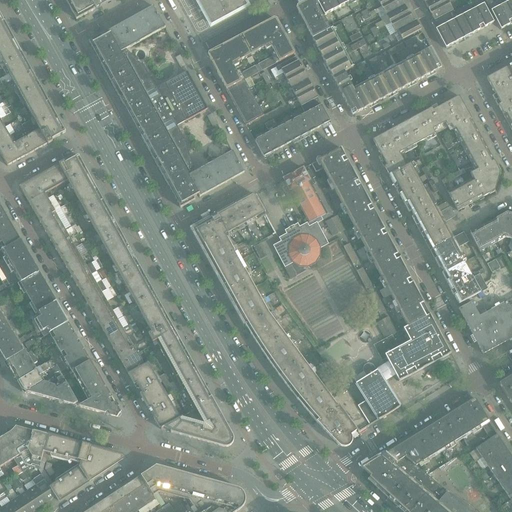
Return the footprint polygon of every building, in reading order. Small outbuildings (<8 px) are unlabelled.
[(100,7),(109,2),(108,0),(64,0),(76,20),(95,10),(96,10),(95,8),(99,6),(99,8),(100,7)] [(246,6),(243,0),(197,0),(202,8),(204,7),(206,12),(204,13),(211,25),(246,6)] [(330,27),(324,16),(315,0),(309,0),(297,7),(296,9),(305,27),(312,39),(320,35),(331,29),(330,27)] [(333,12),(354,0),(315,0),(324,16),(333,12)] [(385,16),(404,6),(401,0),(394,0),(381,7),(385,16)] [(429,12),(448,2),(446,0),(431,0),(425,4),(429,12)] [(511,23),(511,0),(490,11),(500,30),(511,23)] [(463,39),(453,21),(449,13),(453,12),(448,2),(429,12),(433,20),(431,21),(445,48),(463,39)] [(467,4),(459,8),(462,14),(469,10),(467,4)] [(463,39),(493,23),(483,5),(453,21),(463,39)] [(390,25),(409,15),(404,6),(385,16),(390,25)] [(165,28),(153,7),(123,23),(135,45),(165,28)] [(0,46),(14,40),(7,27),(0,14),(0,46)] [(414,23),(413,22),(409,15),(390,25),(395,33),(397,32),(414,23)] [(255,52),(270,44),(275,53),(271,55),(272,57),(258,65),(261,71),(263,70),(294,54),(276,20),(273,19),(241,36),(249,52),(254,49),(255,52)] [(402,40),(421,30),(416,21),(413,22),(414,23),(397,32),(402,40)] [(125,50),(135,45),(123,23),(107,32),(109,35),(104,37),(103,35),(89,43),(102,66),(116,58),(114,56),(125,50)] [(342,48),(338,40),(332,29),(331,29),(320,35),(312,39),(314,42),(322,59),(342,48)] [(361,38),(359,32),(349,37),(352,43),(361,38)] [(246,69),(241,60),(246,57),(244,54),(249,52),(241,36),(208,54),(207,56),(225,90),(243,80),(243,81),(250,78),(258,73),(255,66),(238,76),(236,74),(246,69)] [(407,47),(418,42),(415,37),(404,42),(407,47)] [(31,70),(27,64),(14,40),(0,46),(0,57),(13,80),(31,70)] [(353,52),(366,45),(363,40),(351,47),(353,52)] [(391,55),(404,49),(401,44),(389,50),(391,55)] [(352,68),(348,60),(342,48),(322,59),(327,68),(327,69),(332,78),(344,72),(352,68)] [(438,70),(439,65),(430,48),(410,59),(421,79),(438,70)] [(176,127),(207,110),(187,72),(156,89),(142,64),(140,65),(125,50),(114,56),(116,58),(102,66),(167,185),(181,177),(182,179),(193,173),(189,153),(190,152),(176,127)] [(185,66),(180,55),(175,58),(180,68),(185,66)] [(302,70),(297,60),(295,57),(269,71),(272,75),(281,70),(286,79),(302,70)] [(381,74),(376,64),(379,62),(376,57),(368,61),(376,76),(381,74)] [(421,79),(410,59),(391,69),(401,89),(421,79)] [(511,71),(509,66),(486,78),(500,104),(498,105),(503,114),(511,109),(511,71)] [(401,89),(391,69),(371,80),(382,100),(401,89)] [(47,101),(32,73),(31,70),(13,80),(29,111),(47,101)] [(290,88),(307,79),(302,70),(286,79),(290,88)] [(353,89),(352,88),(344,72),(332,78),(338,88),(338,89),(340,93),(350,112),(355,114),(363,110),(353,89)] [(230,99),(248,89),(254,86),(250,78),(243,81),(243,80),(225,90),(230,99)] [(312,89),(307,79),(290,88),(295,98),(312,89)] [(382,100),(371,80),(353,89),(363,110),(382,100)] [(235,108),(253,98),(248,89),(230,99),(235,108)] [(317,98),(312,89),(295,98),(300,107),(317,98)] [(471,120),(466,110),(458,97),(433,111),(431,108),(423,113),(435,135),(437,134),(451,126),(453,130),(471,120)] [(240,117),(258,107),(253,98),(235,108),(240,117)] [(321,106),(317,98),(300,107),(304,114),(321,106)] [(65,133),(57,119),(47,101),(29,111),(34,119),(22,126),(24,131),(36,124),(39,129),(38,130),(46,145),(47,144),(47,145),(52,142),(51,140),(65,133)] [(330,122),(325,113),(321,106),(304,114),(291,121),(300,138),(330,122)] [(245,126),(263,116),(258,107),(240,117),(245,126)] [(508,123),(511,120),(511,109),(503,114),(508,123)] [(435,135),(423,113),(395,128),(407,150),(435,135)] [(217,124),(212,114),(207,117),(212,127),(217,124)] [(457,138),(476,128),(471,120),(453,130),(457,138)] [(263,158),(300,138),(291,121),(254,141),(263,158)] [(0,141),(9,136),(5,128),(0,130),(0,141)] [(411,164),(404,152),(407,150),(395,128),(372,140),(386,166),(384,167),(389,176),(411,164)] [(462,146),(480,136),(476,128),(457,138),(462,146)] [(0,154),(7,166),(34,152),(46,145),(38,130),(14,144),(0,152),(0,154)] [(0,152),(14,144),(9,136),(0,141),(0,152)] [(466,155),(485,145),(480,136),(462,146),(466,155)] [(471,164),(489,154),(485,145),(466,155),(471,164)] [(353,173),(348,162),(341,149),(311,165),(315,173),(323,169),(331,185),(353,173)] [(214,189),(244,173),(232,152),(202,168),(214,189)] [(475,171),(494,161),(489,154),(471,164),(475,171)] [(96,189),(78,156),(64,164),(63,162),(58,165),(59,165),(67,182),(77,199),(96,189)] [(465,163),(461,157),(458,159),(454,162),(457,167),(465,163)] [(494,192),(500,173),(500,172),(494,161),(475,171),(470,174),(473,179),(465,183),(476,201),(494,192)] [(426,192),(422,184),(411,164),(389,176),(397,190),(399,189),(401,193),(399,195),(404,204),(406,203),(426,192)] [(44,194),(67,182),(59,165),(19,187),(28,203),(44,194)] [(280,242),(273,246),(284,268),(285,267),(291,264),(296,274),(296,275),(295,275),(296,276),(295,276),(296,277),(305,272),(305,270),(304,271),(302,267),(306,267),(309,266),(312,265),(313,265),(315,263),(317,260),(319,256),(320,253),(319,249),(320,249),(328,245),(328,244),(317,223),(320,222),(322,221),(320,218),(325,215),(323,213),(322,210),(320,207),(319,204),(317,201),(316,198),(314,195),(313,193),(311,190),(310,187),(315,184),(313,179),(314,178),(308,167),(309,166),(303,169),(283,179),(286,184),(283,186),(284,188),(282,188),(285,194),(291,190),(294,195),(308,222),(307,223),(306,222),(299,226),(297,224),(294,226),(288,229),(284,231),(286,234),(279,238),(278,238),(280,242)] [(214,189),(202,168),(193,173),(182,179),(181,177),(167,185),(180,208),(194,201),(193,198),(198,195),(199,198),(214,189)] [(367,198),(360,185),(353,173),(331,185),(345,210),(367,198)] [(476,201),(465,183),(457,188),(467,206),(476,201)] [(467,206),(457,188),(456,186),(447,191),(458,211),(467,206)] [(113,220),(106,207),(96,189),(77,199),(94,230),(113,220)] [(438,214),(434,207),(436,206),(428,191),(426,192),(406,203),(423,234),(427,241),(431,249),(432,249),(448,241),(448,240),(450,239),(451,239),(447,231),(442,223),(455,217),(450,207),(438,214)] [(55,212),(55,211),(44,194),(28,203),(39,221),(55,212)] [(226,238),(264,217),(265,216),(253,195),(252,195),(253,196),(235,205),(234,205),(235,206),(217,215),(216,215),(217,217),(212,219),(211,218),(210,219),(192,229),(202,248),(225,235),(226,238)] [(380,223),(374,211),(367,198),(345,210),(358,235),(380,223)] [(1,251),(20,241),(0,206),(0,251),(1,251)] [(60,221),(60,220),(65,217),(60,208),(55,211),(55,212),(39,221),(44,230),(60,221)] [(511,215),(506,213),(506,214),(487,224),(497,242),(505,238),(511,239),(511,215)] [(49,239),(65,230),(68,228),(63,219),(60,221),(44,230),(49,239)] [(130,250),(123,238),(113,220),(94,230),(111,260),(130,250)] [(394,248),(387,236),(380,223),(358,235),(371,260),(394,248)] [(497,242),(487,224),(478,229),(488,247),(497,242)] [(488,247),(478,229),(469,234),(479,252),(488,247)] [(71,239),(70,239),(65,230),(49,239),(54,248),(71,239)] [(466,261),(462,255),(460,256),(456,249),(468,242),(463,233),(451,239),(450,239),(448,240),(448,241),(432,249),(431,249),(444,272),(463,261),(463,262),(466,261)] [(234,252),(226,238),(225,235),(202,248),(216,274),(239,261),(234,252)] [(76,248),(78,246),(79,244),(78,243),(76,239),(75,238),(73,238),(73,237),(70,239),(71,239),(54,248),(59,257),(76,248)] [(39,273),(28,254),(20,241),(1,251),(1,252),(4,258),(0,260),(0,265),(6,261),(19,284),(20,284),(39,273)] [(92,250),(89,245),(83,248),(87,253),(92,250)] [(81,257),(76,248),(59,257),(65,266),(81,257)] [(406,272),(400,260),(394,248),(371,260),(384,284),(406,272)] [(147,281),(139,268),(130,250),(111,260),(128,291),(147,281)] [(490,259),(487,254),(482,256),(485,262),(490,259)] [(81,257),(65,266),(70,275),(86,266),(81,257)] [(254,288),(248,278),(239,261),(216,274),(231,300),(254,288)] [(487,289),(479,274),(472,278),(463,262),(463,261),(444,272),(448,280),(446,282),(458,305),(487,289)] [(75,284),(92,275),(91,275),(96,272),(91,263),(86,266),(70,275),(75,284)] [(104,270),(99,273),(103,280),(108,277),(104,270)] [(420,296),(413,284),(406,272),(384,284),(397,308),(420,296)] [(56,303),(39,273),(20,284),(31,303),(18,311),(21,315),(34,307),(35,309),(22,317),(25,323),(30,320),(32,323),(34,321),(39,318),(36,314),(56,303)] [(92,275),(75,284),(81,293),(97,284),(92,275)] [(97,284),(81,293),(86,302),(102,293),(106,290),(101,281),(97,284)] [(163,311),(156,298),(147,281),(128,291),(145,321),(163,311)] [(268,314),(259,297),(254,288),(231,300),(240,316),(246,326),(268,314)] [(0,300),(9,295),(6,291),(0,294),(0,300)] [(91,311),(107,302),(102,293),(86,302),(91,311)] [(420,296),(397,308),(404,321),(407,327),(429,315),(424,304),(420,296)] [(113,312),(112,311),(107,302),(91,311),(96,320),(113,312)] [(511,310),(510,307),(507,302),(480,317),(472,302),(458,309),(472,336),(470,337),(473,344),(476,342),(482,354),(511,338),(511,310)] [(68,323),(56,303),(36,314),(39,318),(34,321),(40,333),(46,330),(48,334),(68,323)] [(232,436),(177,336),(163,311),(145,321),(152,334),(148,336),(153,344),(156,342),(163,355),(160,357),(162,361),(165,359),(174,375),(170,377),(179,394),(183,392),(194,412),(180,420),(182,423),(171,433),(223,447),(225,448),(228,447),(230,446),(232,444),(233,442),(233,439),(232,437),(232,436)] [(102,330),(118,321),(113,312),(96,320),(102,330)] [(284,335),(277,326),(268,314),(246,326),(251,335),(261,351),(284,335)] [(363,373),(353,379),(355,384),(366,401),(359,405),(358,406),(357,407),(369,426),(370,426),(378,421),(400,408),(383,381),(394,374),(398,382),(402,380),(426,367),(450,354),(429,315),(407,327),(403,329),(404,332),(409,340),(410,342),(398,348),(391,336),(373,346),(382,362),(386,359),(389,364),(377,371),(376,371),(374,367),(372,365),(370,364),(368,364),(367,364),(365,365),(363,366),(362,369),(362,371),(363,373)] [(382,320),(376,323),(384,337),(385,339),(391,336),(389,333),(387,330),(386,326),(382,320)] [(24,350),(21,344),(33,336),(32,333),(23,338),(23,337),(18,340),(7,321),(0,324),(0,352),(5,361),(24,350)] [(107,339),(123,329),(118,321),(102,330),(107,339)] [(84,352),(75,336),(68,323),(48,334),(51,338),(49,339),(52,346),(55,344),(60,353),(57,354),(63,364),(84,352)] [(139,331),(134,323),(129,325),(131,329),(132,328),(135,333),(139,331)] [(112,348),(128,339),(128,338),(123,329),(107,339),(112,348)] [(279,376),(301,359),(284,335),(261,351),(263,354),(270,364),(276,372),(279,376)] [(117,357),(133,348),(133,347),(136,345),(136,343),(136,342),(134,338),(132,337),(131,337),(131,336),(128,338),(128,339),(112,348),(117,357)] [(27,349),(37,342),(34,338),(24,344),(27,349)] [(144,365),(133,348),(117,357),(128,374),(144,365)] [(53,375),(58,371),(59,371),(56,366),(54,367),(50,361),(48,363),(36,370),(33,366),(37,364),(31,353),(27,355),(25,351),(24,350),(5,361),(6,362),(5,362),(22,390),(26,393),(43,383),(54,376),(53,375)] [(68,373),(90,361),(84,352),(63,364),(68,373)] [(319,383),(310,371),(301,359),(279,376),(284,383),(294,396),(297,400),(319,383)] [(77,382),(95,371),(90,361),(68,373),(72,380),(74,378),(77,382)] [(164,392),(157,379),(148,364),(144,366),(144,365),(128,374),(144,403),(164,392)] [(77,404),(67,387),(58,371),(53,375),(54,376),(58,383),(53,386),(43,383),(26,393),(73,406),(77,404)] [(82,391),(101,380),(95,371),(77,382),(82,391)] [(173,391),(167,382),(163,375),(159,377),(168,394),(173,391)] [(511,375),(498,384),(511,406),(511,405),(511,375)] [(120,413),(103,384),(101,380),(82,391),(88,401),(98,395),(108,412),(110,416),(117,418),(120,414),(120,413)] [(369,426),(357,407),(346,389),(331,400),(319,383),(297,400),(308,413),(323,429),(338,445),(340,447),(343,447),(345,447),(348,446),(349,445),(351,443),(352,440),(351,437),(351,436),(350,436),(356,431),(357,433),(369,426)] [(180,420),(164,392),(144,403),(158,427),(161,428),(160,429),(161,430),(162,429),(170,432),(170,433),(171,433),(182,423),(180,420)] [(108,412),(98,395),(88,401),(78,407),(78,408),(79,407),(79,408),(104,414),(105,414),(108,412)] [(469,434),(482,426),(488,421),(474,399),(385,454),(384,455),(385,455),(381,458),(390,465),(403,457),(415,467),(440,451),(447,463),(452,460),(445,449),(461,438),(468,450),(484,441),(472,435),(471,435),(470,435),(469,434)] [(496,433),(488,421),(482,426),(489,437),(496,433)] [(41,459),(47,436),(18,428),(10,433),(23,453),(28,449),(32,457),(41,459)] [(0,466),(23,453),(10,433),(0,439),(0,466)] [(479,460),(503,444),(497,434),(475,449),(472,451),(478,460),(479,460)] [(58,501),(123,459),(122,457),(89,448),(89,449),(82,447),(82,446),(47,436),(41,459),(46,460),(48,454),(68,459),(68,458),(81,462),(79,468),(49,488),(55,496),(58,501)] [(487,466),(508,452),(503,444),(479,460),(485,468),(487,466)] [(493,475),(511,462),(511,457),(508,452),(487,466),(493,475)] [(478,511),(477,511),(469,505),(460,499),(452,494),(446,490),(445,491),(415,467),(403,457),(390,465),(381,458),(380,457),(362,469),(370,477),(367,481),(386,499),(400,511),(478,511)] [(499,484),(511,474),(511,462),(493,475),(499,484)] [(55,473),(51,468),(52,465),(47,463),(45,469),(50,477),(55,473)] [(22,473),(17,466),(11,469),(16,477),(22,473)] [(245,501),(245,498),(244,495),(243,493),(241,491),(238,489),(236,488),(206,480),(205,481),(199,479),(199,478),(156,466),(140,476),(145,484),(153,496),(157,493),(158,492),(183,499),(191,511),(235,511),(240,510),(242,508),(244,505),(245,502),(245,501)] [(504,492),(511,486),(511,474),(499,484),(504,492)] [(55,496),(49,488),(44,481),(45,481),(41,475),(32,481),(35,486),(46,502),(55,496)] [(153,496),(145,484),(140,476),(131,482),(147,505),(155,500),(161,507),(165,504),(157,493),(153,496)] [(22,486),(17,478),(16,477),(9,482),(15,491),(22,486)] [(147,505),(131,482),(123,488),(138,511),(147,505)] [(46,502),(35,486),(27,491),(37,508),(46,502)] [(510,500),(511,498),(511,486),(504,492),(499,495),(505,504),(510,500)] [(136,511),(138,511),(123,488),(114,493),(126,511),(136,511)] [(31,511),(37,508),(27,491),(18,497),(27,511),(31,511)] [(126,511),(114,493),(105,499),(113,511),(126,511)] [(27,511),(18,497),(10,503),(15,511),(27,511)] [(113,511),(105,499),(97,505),(101,511),(113,511)] [(15,511),(10,503),(1,508),(3,511),(15,511)]
